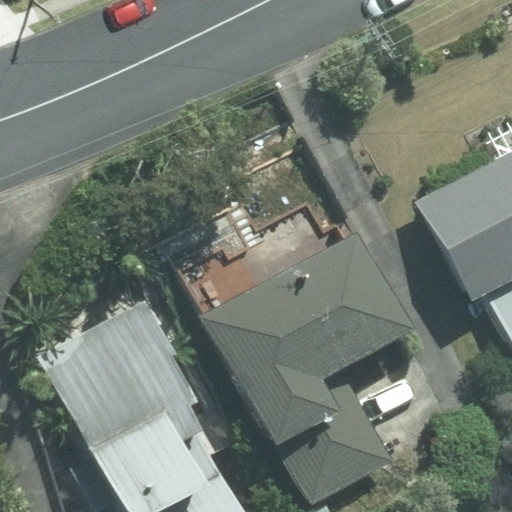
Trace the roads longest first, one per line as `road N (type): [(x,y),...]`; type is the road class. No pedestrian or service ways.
road 1 (tertiary): [(0,122),(261,0)]
road 2 (unknown): [(0,388),(35,511)]
